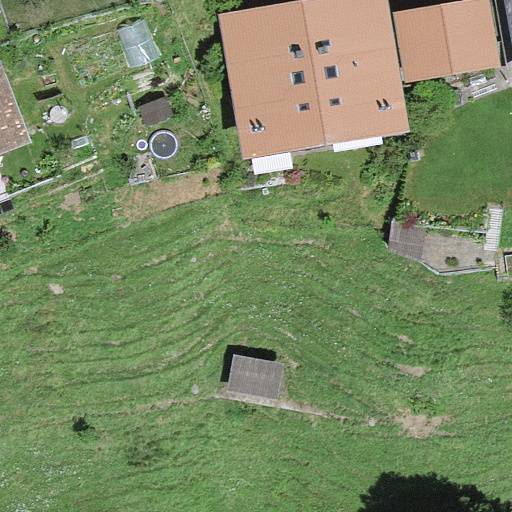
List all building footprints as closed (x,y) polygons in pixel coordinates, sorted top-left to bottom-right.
[(381,135),(378,117),(406,112),(386,0),(247,0),(215,6),(239,142),(248,140),(251,157),(381,135)] [(479,0),(445,0),(437,2),(448,65),(491,58),(479,0)] [(511,0),(503,0),(511,44),(511,0)] [(437,2),(393,9),(404,74),(448,65),(437,2)] [(0,141),(29,131),(0,55),(0,141)] [(283,363),(234,355),(228,393),(276,401),(283,363)]
